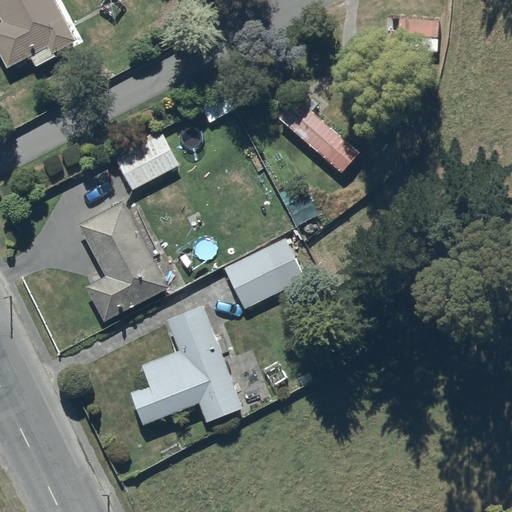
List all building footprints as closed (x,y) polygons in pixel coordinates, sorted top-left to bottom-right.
[(76,37),(56,0),(0,0),(0,11),(3,18),(0,19),(0,51),(7,65),(31,53),(37,64),(57,53),(54,48),(76,37)] [(399,15),(398,31),(438,35),(439,19),(399,15)] [(295,92),(276,114),(342,170),(361,148),(295,92)] [(114,151),(133,187),(180,162),(161,126),(114,151)] [(86,283),(105,317),(169,284),(154,255),(160,252),(135,203),(129,207),(125,198),(79,221),(105,274),(86,283)] [(242,405),(204,303),(168,317),(179,347),(143,361),(150,381),(132,388),(144,420),(200,399),(208,418),(242,405)]
